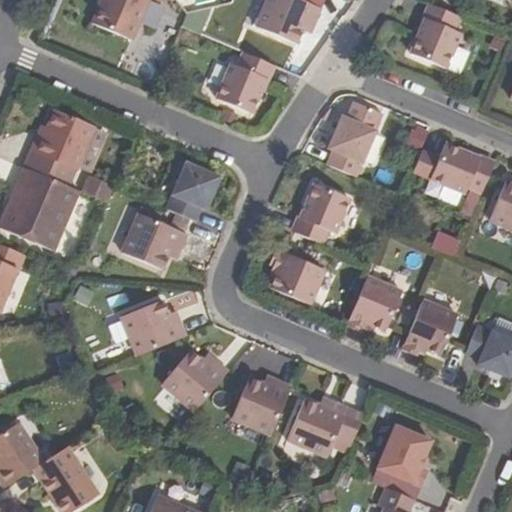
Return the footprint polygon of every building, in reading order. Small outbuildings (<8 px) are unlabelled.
[(150,0),(102,0),(92,25),(133,41),(150,0)] [(300,0),(273,0),(261,29),(301,46),(311,24),(319,27),(326,11),(300,0)] [(410,55),(445,69),(460,34),(455,32),(461,19),(431,6),(410,55)] [(251,114),(271,66),(242,53),(236,67),(231,65),(216,100),(251,114)] [(375,132),(382,115),(352,102),(345,119),(341,117),(327,150),(332,151),(326,165),(355,178),(375,132)] [(31,152),(76,171),(94,127),(54,110),(47,129),(42,139),(37,136),(31,152)] [(37,136),(42,139),(47,129),(42,127),(37,136)] [(483,188),(493,165),(444,145),(430,180),(465,194),(467,190),(480,195),(483,188)] [(206,211),(220,178),(185,164),(166,210),(195,222),(201,209),(206,211)] [(0,227),(0,229),(55,252),(80,192),(25,169),(0,227)] [(489,221),(511,231),(511,183),(506,181),(489,221)] [(315,185),(294,234),(323,247),(329,233),(335,235),(349,200),(315,185)] [(138,215),(122,254),(162,271),(172,248),(180,252),(187,236),(138,215)] [(435,235),(431,249),(447,254),(451,240),(435,235)] [(0,310),(17,270),(23,255),(0,245),(0,310)] [(324,272),(275,251),(269,266),(278,269),(267,296),(307,312),(324,272)] [(365,281),(344,330),(359,337),(363,327),(389,338),(405,299),(365,281)] [(118,319),(134,358),(183,338),(176,321),(168,325),(164,317),(159,302),(118,319)] [(422,302),(401,350),(416,357),(420,348),(446,359),(462,320),(422,302)] [(476,366),(509,379),(511,371),(511,340),(477,326),(464,355),(478,361),(476,366)] [(161,385),(194,413),(228,372),(214,360),(209,367),(202,361),(190,351),(161,385)] [(232,419),(271,436),(291,386),(275,380),(271,388),(263,385),(249,378),(232,419)] [(349,448),(363,416),(347,409),(330,402),(327,410),(304,400),(287,441),(326,458),(330,448),(333,442),(349,448)] [(0,485),(3,489),(32,470),(44,463),(18,424),(0,435),(0,485)] [(376,469),(421,488),(428,472),(419,469),(430,442),(394,427),(376,469)] [(349,448),(333,442),(330,448),(346,455),(349,448)] [(32,470),(60,511),(73,511),(98,495),(67,447),(44,463),(32,470)] [(268,494),(274,480),(260,474),(254,488),(268,494)] [(382,511),(409,511),(414,502),(386,489),(378,507),(384,509),(382,511)] [(0,511),(20,511),(11,493),(0,497),(0,511)] [(150,511),(193,511),(157,496),(150,511)]
